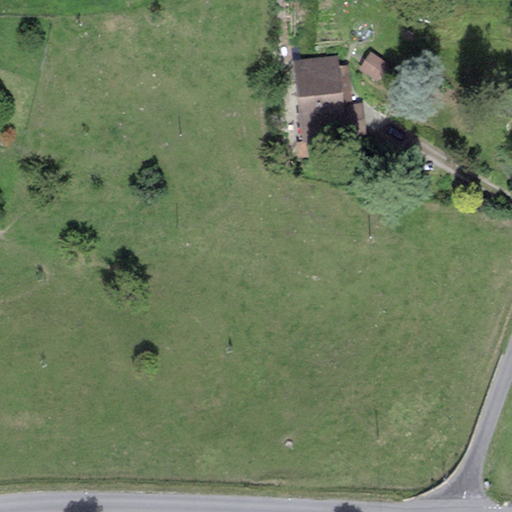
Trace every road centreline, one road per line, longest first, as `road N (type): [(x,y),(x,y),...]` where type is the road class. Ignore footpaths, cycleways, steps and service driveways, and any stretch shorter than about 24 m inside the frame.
road 1 (unclassified): [(511,352),(461,511)]
road 2 (tertiary): [(53,511),(203,511)]
